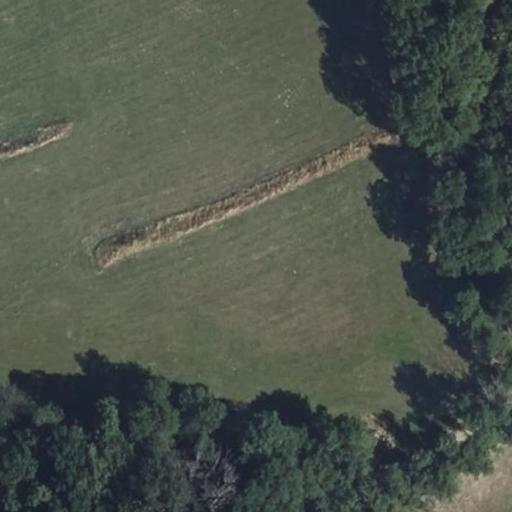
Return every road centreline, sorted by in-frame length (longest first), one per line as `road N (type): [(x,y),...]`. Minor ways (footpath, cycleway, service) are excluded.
road 1 (track): [(511,326),(495,300),(465,144),(447,109),(452,55),(490,0)]
road 2 (track): [(318,511),(511,393)]
